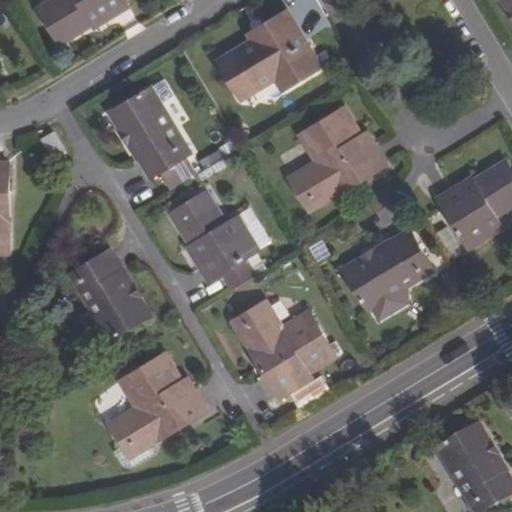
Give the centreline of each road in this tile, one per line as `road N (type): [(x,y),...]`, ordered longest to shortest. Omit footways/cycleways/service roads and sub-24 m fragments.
road 1 (tertiary): [(190,511),(511,326)]
road 2 (residential): [(80,157),(231,397)]
road 3 (residential): [(217,0),(46,103)]
road 4 (residential): [(322,0),(415,157)]
road 5 (residential): [(80,157),(11,306),(0,303)]
